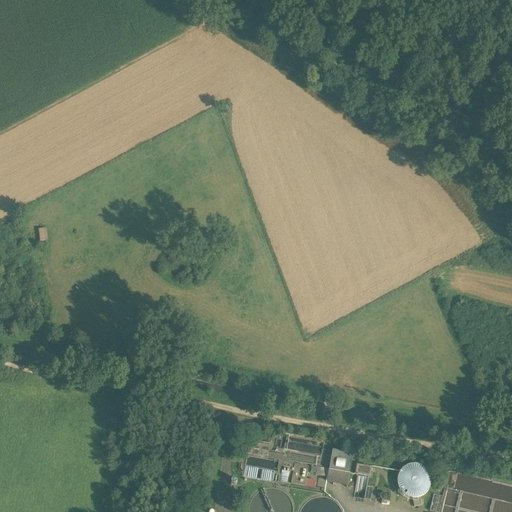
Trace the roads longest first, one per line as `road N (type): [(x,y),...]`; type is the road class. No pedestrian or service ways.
road 1 (track): [(511,464),(0,371)]
road 2 (track): [(511,427),(0,339)]
